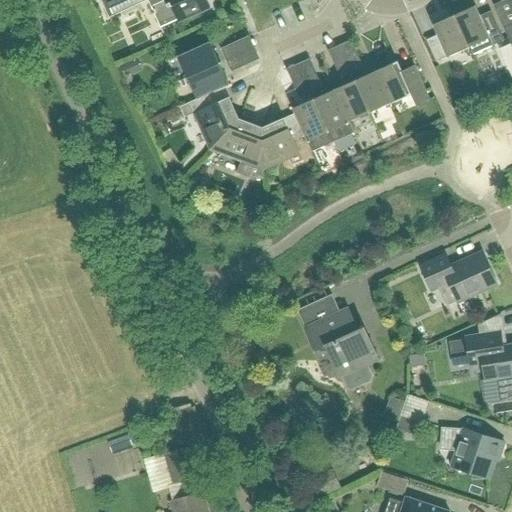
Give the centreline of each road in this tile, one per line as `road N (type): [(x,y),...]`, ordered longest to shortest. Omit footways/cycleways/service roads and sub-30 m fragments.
road 1 (unclassified): [(256,511),(27,0)]
road 2 (residential): [(347,0),(339,13),(265,44),(273,61),(265,84)]
